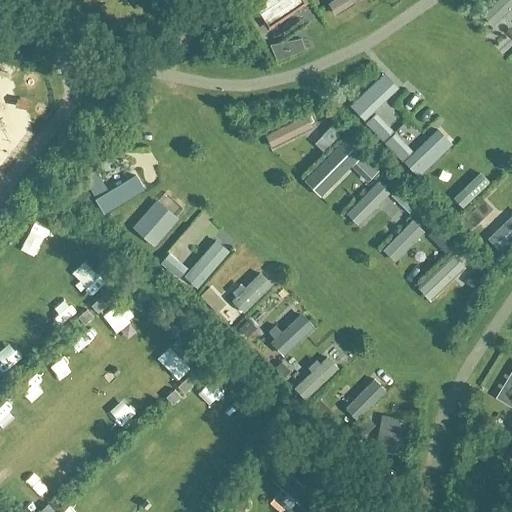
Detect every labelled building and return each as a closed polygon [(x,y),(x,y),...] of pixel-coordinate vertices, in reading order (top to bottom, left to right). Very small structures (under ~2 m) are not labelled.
[(246,0),(267,30),(308,2),(306,0),(246,0)] [(331,0),(328,2),(336,14),(355,2),(355,1),(356,0),(331,0)] [(511,0),(497,0),(482,15),(494,28),(511,10),(511,0)] [(303,33),(276,41),(280,56),(307,48),(303,33)] [(383,75),(350,108),(365,123),(398,90),(383,75)] [(376,116),(365,127),(402,164),(413,153),(376,116)] [(308,118),(266,138),(272,151),(314,131),(308,118)] [(330,128),(315,145),(324,153),(339,136),(330,128)] [(403,165),(417,179),(454,144),(440,130),(403,165)] [(90,183),(102,203),(132,186),(120,166),(90,183)] [(465,219),(474,229),(494,211),(485,201),(465,219)] [(511,214),(488,237),(501,251),(511,240),(511,214)] [(168,252),(160,261),(195,293),(231,254),(216,240),(188,270),(168,252)] [(100,297),(92,305),(95,309),(103,301),(100,297)] [(103,301),(95,309),(98,312),(106,305),(103,301)] [(87,309),(78,317),(81,320),(90,313),(87,309)] [(93,316),(90,313),(81,320),(85,324),(93,316)] [(181,389),(189,382),(186,378),(178,386),(181,389)] [(375,381),(345,412),(357,423),(387,392),(375,381)] [(193,385),(189,382),(181,389),(184,393),(193,385)] [(174,389),(166,396),(169,400),(177,392),(174,389)] [(177,392),(169,400),(172,403),(180,396),(177,392)] [(183,440),(195,433),(181,410),(169,418),(183,440)] [(409,417),(383,412),(376,448),(402,453),(409,417)] [(38,477),(28,487),(40,501),(51,491),(38,477)] [(291,479),(283,487),(289,493),(281,500),(292,511),(319,511),(322,510),(291,479)]
